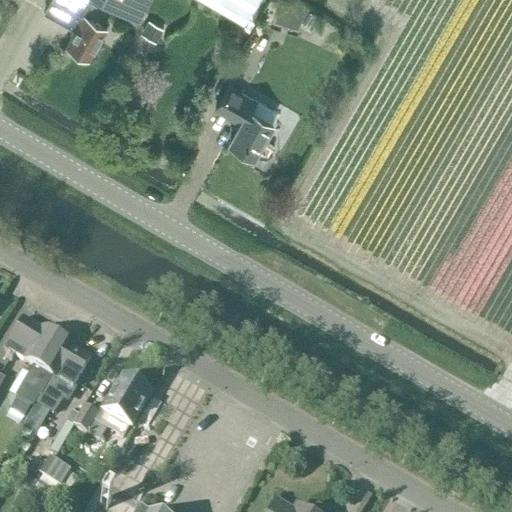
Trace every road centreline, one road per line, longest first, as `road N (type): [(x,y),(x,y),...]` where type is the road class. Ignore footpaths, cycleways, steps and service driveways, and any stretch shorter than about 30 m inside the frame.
road 1 (tertiary): [(511,427),(0,128)]
road 2 (unclassified): [(441,511),(0,255)]
